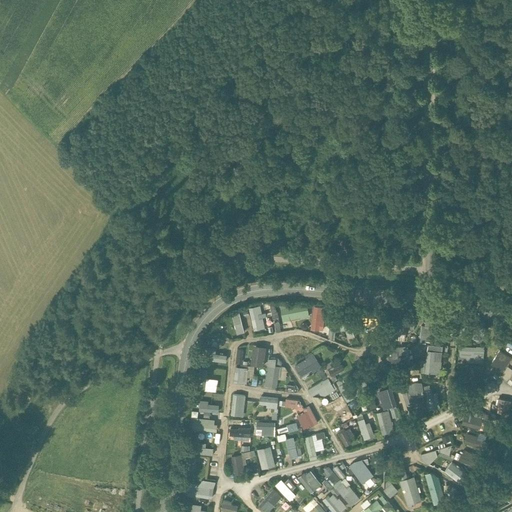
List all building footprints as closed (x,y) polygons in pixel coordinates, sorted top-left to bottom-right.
[(292,303),(280,305),(284,324),(302,320),(301,318),(310,316),(307,303),(292,305),(292,303)] [(260,304),(249,307),(254,329),(265,327),(260,304)] [(275,304),(270,305),(273,318),(279,317),(278,310),(276,311),(275,304)] [(326,306),(314,305),(312,328),(324,329),(326,306)] [(240,311),(232,313),(237,333),(245,331),(240,311)] [(442,326),(422,323),(419,340),(426,341),(427,340),(440,341),(442,326)] [(457,324),(456,336),(470,338),(472,326),(457,324)] [(266,346),(253,344),(251,364),(264,365),(266,346)] [(485,346),(460,344),(459,356),(465,356),(468,361),(484,362),(485,346)] [(206,345),(204,358),(226,361),(226,354),(215,352),(216,347),(206,345)] [(407,345),(388,349),(389,359),(390,363),(410,360),(407,345)] [(503,370),(511,357),(499,348),(490,362),(503,370)] [(442,350),(428,349),(427,359),(421,358),(419,370),(441,372),(442,360),(441,359),(442,350)] [(311,369),(314,373),(323,368),(312,351),(304,356),(305,358),(294,365),(301,375),(311,369)] [(276,357),(268,357),(265,384),(277,386),(278,378),(286,379),(287,371),(289,371),(286,366),(275,364),(276,357)] [(325,364),(328,368),(335,363),(332,359),(325,364)] [(328,370),(331,376),(345,368),(342,362),(328,370)] [(248,367),(236,366),(234,381),(247,383),(248,376),(253,377),(255,365),(248,364),(248,367)] [(208,368),(200,367),(198,387),(205,388),(204,389),(217,391),(219,378),(207,377),(208,368)] [(208,368),(207,376),(219,378),(220,369),(208,368)] [(327,375),(323,369),(318,371),(323,378),(327,375)] [(349,374),(336,380),(347,400),(354,397),(350,389),(356,386),(349,374)] [(328,376),(307,388),(311,395),(319,391),(320,393),(325,394),(335,388),(328,376)] [(440,405),(437,391),(432,392),(430,383),(424,385),(428,409),(435,407),(435,406),(440,405)] [(400,413),(392,386),(378,390),(384,408),(390,406),(393,415),(400,413)] [(246,395),(234,393),(231,414),(244,415),(246,395)] [(338,399),(324,406),(327,412),(341,405),(342,408),(346,407),(345,404),(347,403),(342,394),(337,397),(338,399)] [(279,397),(260,395),(259,403),(267,403),(266,406),(278,408),(279,397)] [(286,397),(285,405),(297,407),(298,399),(286,397)] [(495,402),(511,405),(511,400),(496,397),(495,402)] [(378,406),(375,398),(368,401),(371,409),(378,406)] [(209,400),(198,399),(196,409),(219,412),(219,403),(209,402),(209,400)] [(303,408),(304,410),(296,414),(304,429),(318,421),(310,405),(303,408)] [(390,408),(377,411),(383,433),(395,430),(390,408)] [(351,411),(340,418),(343,423),(354,417),(351,411)] [(461,428),(480,431),(482,415),(463,412),(461,428)] [(215,418),(193,416),(192,428),(217,430),(217,424),(214,424),(215,418)] [(364,417),(358,419),(364,438),(375,435),(370,421),(366,422),(364,417)] [(275,434),(276,421),(257,420),(257,433),(275,434)] [(293,423),(278,428),(279,432),(289,429),(289,431),(295,429),(293,423)] [(251,440),(252,427),(239,426),(239,427),(230,427),(230,435),(234,435),(234,439),(251,440)] [(344,427),(338,431),(345,445),(353,441),(351,438),(354,436),(353,433),(354,432),(350,426),(345,429),(344,427)] [(324,430),(304,435),(310,460),(318,458),(316,449),(324,448),(322,437),(326,436),(324,430)] [(439,435),(441,442),(435,443),(438,456),(455,452),(450,432),(439,435)] [(294,437),(286,439),(290,456),(303,453),(301,444),(296,445),(294,437)] [(195,445),(194,445),(193,452),(213,454),(214,447),(206,446),(206,442),(203,442),(203,441),(200,441),(200,440),(196,440),(195,445)] [(270,444),(257,448),(262,467),(275,464),(270,444)] [(241,453),(231,455),(235,474),(251,470),(253,475),(260,474),(258,468),(261,468),(257,454),(256,454),(255,449),(250,450),(250,445),(241,445),(241,452),(241,453)] [(424,462),(438,457),(435,448),(421,452),(424,462)] [(361,482),(373,475),(361,456),(349,464),(361,482)] [(333,467),(340,478),(344,476),(337,465),(333,467)] [(410,466),(397,468),(399,477),(412,475),(410,466)] [(298,477),(310,491),(321,482),(308,468),(298,477)] [(429,472),(430,502),(440,502),(439,472),(429,472)] [(286,475),(276,484),(290,499),(295,494),(291,489),(295,484),(286,475)] [(415,475),(401,478),(406,503),(421,499),(415,475)] [(191,477),(184,476),(181,494),(195,496),(195,495),(212,498),(215,480),(203,478),(198,484),(193,483),(191,477)] [(334,483),(350,505),(360,497),(344,476),(334,483)] [(382,488),(391,496),(399,488),(390,480),(382,488)] [(267,511),(282,496),(273,487),(258,503),(267,511)] [(334,490),(323,498),(332,511),(337,511),(345,507),(334,490)] [(361,506),(366,511),(391,511),(395,509),(380,491),(361,506)] [(311,511),(326,511),(315,497),(305,504),(311,511)] [(221,499),(220,511),(237,511),(237,504),(231,504),(231,500),(221,499)] [(201,504),(188,502),(186,511),(206,511),(206,509),(201,508),(201,504)]
